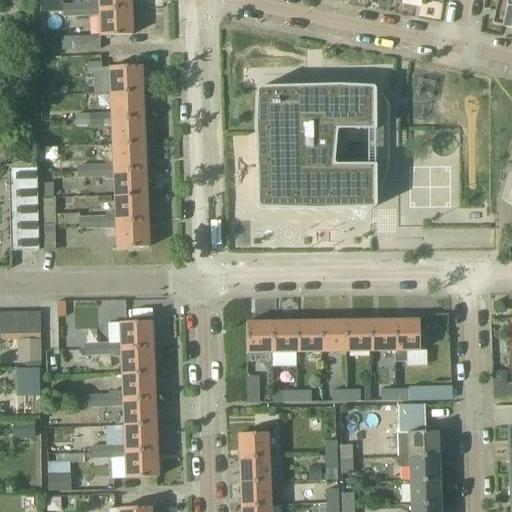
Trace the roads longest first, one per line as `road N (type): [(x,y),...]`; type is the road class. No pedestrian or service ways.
road 1 (residential): [(192,0),(199,280)]
road 2 (residential): [(199,280),(468,274)]
road 3 (residential): [(468,274),(476,511)]
road 4 (residential): [(458,47),(230,0)]
road 5 (residential): [(208,511),(199,280)]
road 6 (residential): [(0,284),(199,280)]
